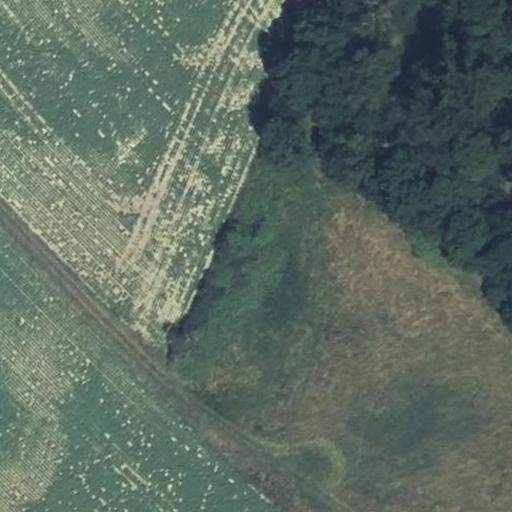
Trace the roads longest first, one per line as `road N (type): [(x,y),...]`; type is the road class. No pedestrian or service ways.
road 1 (track): [(0,214),(163,381),(223,381),(249,350),(321,164),(317,90)]
road 2 (track): [(163,381),(332,511)]
